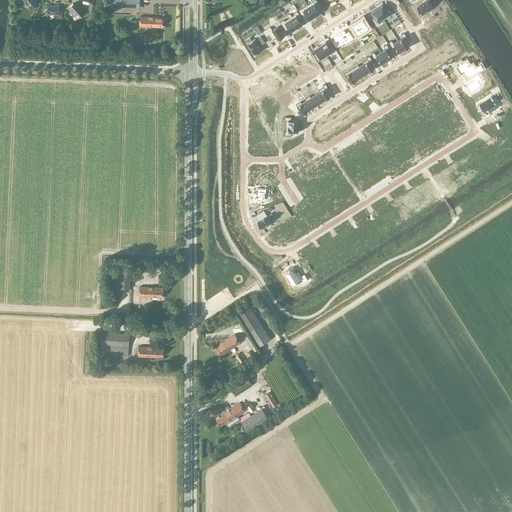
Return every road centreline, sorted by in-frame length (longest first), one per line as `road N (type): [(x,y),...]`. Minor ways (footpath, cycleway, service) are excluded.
road 1 (residential): [(307,142),(322,149),(439,74),(475,132),(284,251),(263,246),(247,224),(242,159)]
road 2 (secondary): [(187,511),(188,119)]
road 3 (residential): [(307,142),(307,121),(422,48)]
road 4 (residential): [(242,80),(371,0)]
road 5 (unclassified): [(149,70),(0,64)]
